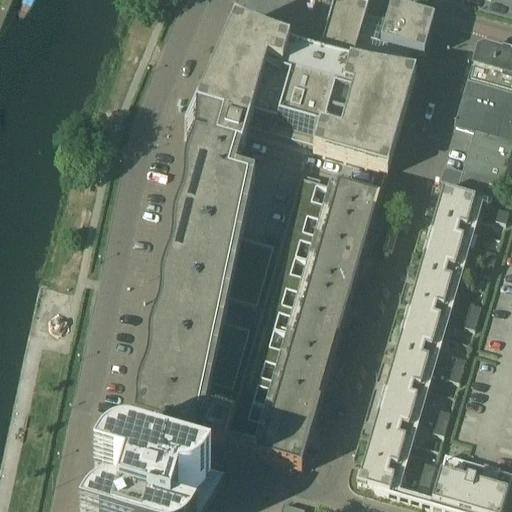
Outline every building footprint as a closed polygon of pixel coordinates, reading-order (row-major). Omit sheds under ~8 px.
[(195,117),(314,152),(313,157),(387,179),(412,92),(415,81),(407,79),(413,58),(424,61),(433,28),(390,16),(387,24),(366,17),(368,11),(335,2),(318,60),(317,64),(230,39),(195,117)] [(473,71),(467,92),(456,131),(475,136),(511,147),(511,60),(483,52),(477,55),(473,71)] [(135,421),(134,427),(135,428),(163,436),(192,444),(195,429),(207,432),(203,447),(212,450),(301,476),(379,206),(319,189),(320,184),(302,179),(230,427),(210,421),(210,422),(204,420),(210,392),(231,398),(248,340),(222,333),(228,307),(256,315),(272,257),(240,248),(254,185),(235,180),(248,133),(202,120),(195,117),(195,139),(193,148),(189,158),(185,171),(183,183),(183,196),(181,205),(177,216),(173,227),(171,240),(171,252),(169,261),(165,272),(161,284),(160,296),(159,309),(157,318),(153,329),(149,340),(148,353),(147,365),(145,374),(141,386),(137,397),(136,409),(135,421)] [(511,147),(475,136),(468,159),(506,171),(511,151),(511,147)] [(506,171),(468,159),(462,180),(443,175),(439,187),(497,204),(506,171)] [(434,225),(466,234),(476,200),(447,191),(445,197),(442,196),(434,225)] [(505,229),(509,217),(498,214),(495,226),(505,229)] [(466,235),(466,234),(434,225),(427,251),(459,260),(463,247),(463,245),(457,243),(460,233),(466,235)] [(455,274),(459,260),(427,251),(419,277),(451,286),(445,284),(448,274),(454,276),(455,273),(455,274)] [(483,267),(493,270),(497,259),(486,256),(483,267)] [(490,282),(493,270),(483,267),(479,279),(490,282)] [(411,304),(443,313),(451,286),(419,277),(411,304)] [(443,314),(443,313),(411,304),(396,357),(428,366),(428,365),(422,363),(425,353),(431,355),(432,353),(440,326),(440,324),(434,322),(437,312),(443,314)] [(467,320),(478,323),(481,312),(471,309),(467,320)] [(474,335),(478,323),(467,320),(464,332),(474,335)] [(388,384),(420,393),(428,366),(396,357),(388,384)] [(455,362),(452,373),(462,376),(466,365),(455,362)] [(459,388),(462,376),(452,373),(449,385),(459,388)] [(420,394),(420,393),(388,384),(380,410),(413,419),(416,406),(417,404),(411,402),(413,392),(420,394)] [(409,432),(413,419),(380,410),(373,436),(405,446),(405,445),(399,443),(402,433),(408,435),(409,433),(409,432)] [(440,415),(437,426),(447,429),(450,418),(440,415)] [(444,441),(447,429),(437,426),(433,438),(444,441)] [(365,463),(397,472),(405,446),(373,436),(365,463)] [(201,511),(202,509),(208,510),(224,484),(133,458),(130,457),(126,456),(122,457),(113,486),(117,487),(111,506),(110,506),(108,506),(107,506),(105,511),(201,511)] [(430,511),(466,511),(479,471),(445,461),(430,511)] [(397,473),(397,472),(365,463),(360,482),(358,482),(356,491),(365,494),(366,493),(375,496),(374,496),(374,498),(389,502),(393,485),(394,483),(388,481),(390,472),(397,473)] [(425,468),(421,479),(432,482),(435,471),(425,468)] [(502,511),(511,480),(479,471),(466,511),(502,511)] [(428,494),(432,482),(421,479),(418,491),(428,494)]
